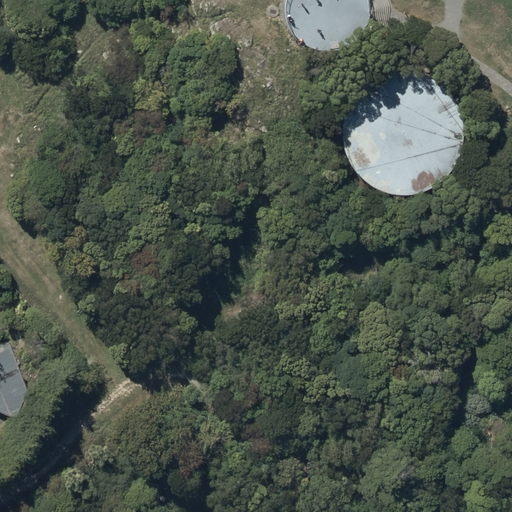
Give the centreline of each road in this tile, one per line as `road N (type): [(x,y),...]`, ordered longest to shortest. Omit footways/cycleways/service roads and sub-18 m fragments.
road 1 (track): [(443,511),(476,210),(493,130),(489,73)]
road 2 (track): [(171,368),(209,378),(382,511)]
